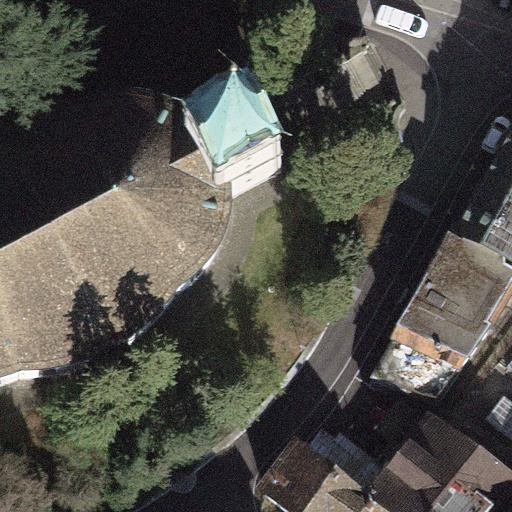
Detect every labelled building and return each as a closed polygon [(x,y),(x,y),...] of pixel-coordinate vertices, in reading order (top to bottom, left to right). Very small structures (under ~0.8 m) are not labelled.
[(511,0),(479,0),(511,13),(511,0)] [(0,406),(32,400),(66,394),(105,378),(137,358),(162,338),(181,312),(200,298),(217,279),(228,255),(233,238),(230,218),(289,185),(251,107),(191,139),(172,123),(148,116),(115,116),(84,125),(43,130),(10,138),(0,142),(0,406)] [(392,342),(369,380),(439,405),(511,288),(511,121),(449,233),(443,230),(394,325),(388,339),(392,342)] [(511,473),(426,410),(381,465),(362,490),(388,511),(498,511),(511,493),(511,473)] [(293,436),(255,488),(284,511),(388,511),(362,490),(381,465),(340,432),(336,438),(322,428),(307,447),(293,436)]
